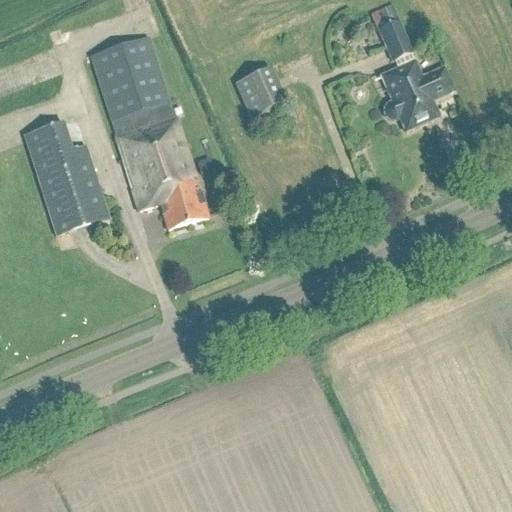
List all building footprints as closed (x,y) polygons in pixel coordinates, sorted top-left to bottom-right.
[(409,57),(411,56),(397,25),(396,26),(389,10),(369,19),(389,67),(391,67),(394,74),(413,66),(409,57)] [(174,124),(148,43),(90,62),(115,142),(114,142),(138,217),(160,210),(167,235),(208,224),(176,123),(174,124)] [(414,66),(413,66),(394,74),(377,82),(389,108),(385,109),(381,114),(381,119),(383,123),(387,127),(392,128),(396,126),(402,140),(438,123),(431,107),(453,97),(442,72),(421,81),(414,66)] [(285,108),(270,74),(234,90),(248,123),(285,108)] [(16,108),(0,112),(0,146),(26,138),(16,108)] [(55,241),(108,224),(85,151),(71,156),(63,128),(23,141),(55,241)]
